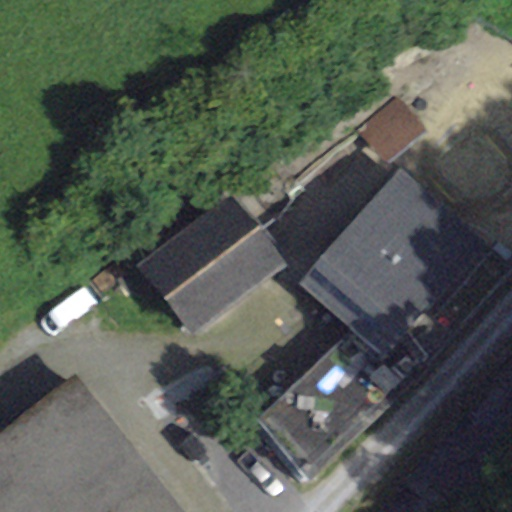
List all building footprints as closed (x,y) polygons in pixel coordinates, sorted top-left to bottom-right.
[(357,329),(365,337),(400,341),(477,253),(401,187),(324,275),(370,313),(357,329)] [(148,276),(194,335),(278,271),(231,211),(148,276)] [(370,313),(324,275),(311,292),(357,329),(370,313)] [(264,434),(309,485),(424,373),(400,341),(365,337),(264,434)] [(0,511),(173,511),(76,389),(0,449),(0,511)]
